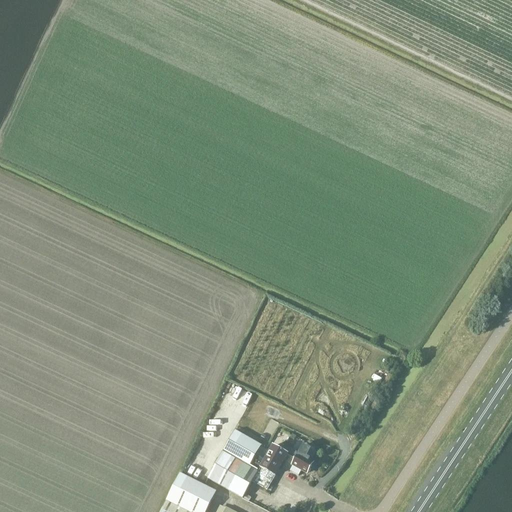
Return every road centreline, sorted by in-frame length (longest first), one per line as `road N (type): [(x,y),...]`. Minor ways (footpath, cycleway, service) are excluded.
road 1 (unclassified): [(511,311),(379,511)]
road 2 (primary): [(418,511),(511,370)]
